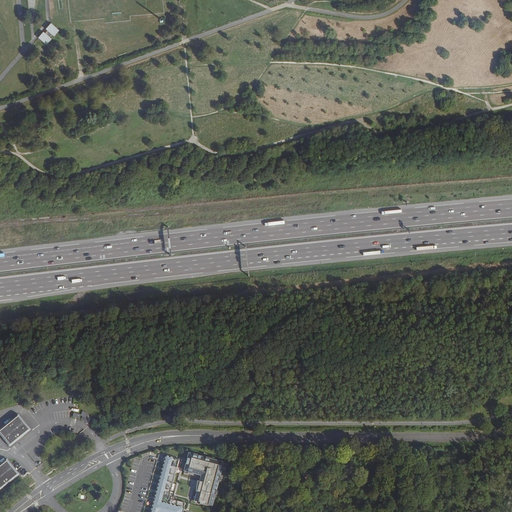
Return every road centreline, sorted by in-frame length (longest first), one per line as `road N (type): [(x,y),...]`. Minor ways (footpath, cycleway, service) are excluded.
road 1 (motorway): [(0,287),(511,233)]
road 2 (motorway): [(511,208),(0,262)]
road 3 (tertiary): [(106,456),(188,435),(511,433)]
